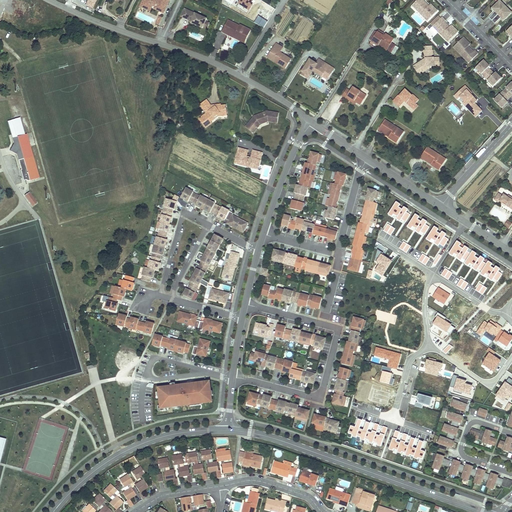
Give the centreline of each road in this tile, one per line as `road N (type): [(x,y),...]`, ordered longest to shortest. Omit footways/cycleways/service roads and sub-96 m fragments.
road 1 (unclassified): [(313,124),(231,71),(48,0)]
road 2 (tertiary): [(483,511),(281,440),(227,429)]
road 3 (residential): [(135,511),(159,496),(249,480),(305,495),(321,511)]
road 4 (tertiary): [(227,429),(187,430),(120,452),(53,511)]
road 5 (residential): [(322,324),(339,328),(319,398),(232,378)]
road 6 (residential): [(511,433),(475,420),(460,449),(511,473)]
road 7 (residential): [(210,225),(183,211),(160,295),(169,297)]
road 8 (residential): [(313,124),(297,141),(263,233)]
